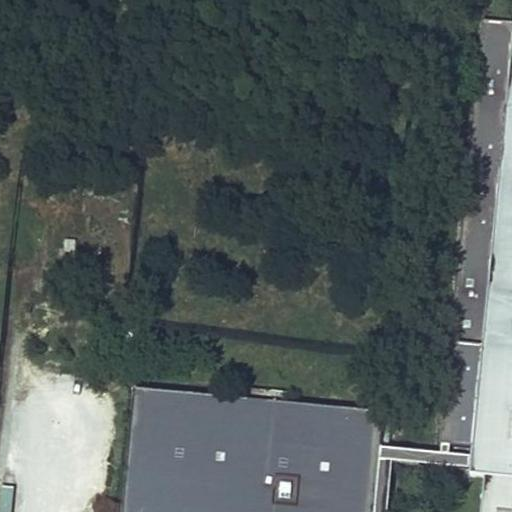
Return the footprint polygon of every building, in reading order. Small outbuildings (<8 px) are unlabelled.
[(470,476),(486,478),(511,480),(511,22),(481,20),(439,447),(444,447),(455,448),(473,450),(472,463),(470,476)] [(39,194),(39,210),(60,209),(60,194),(39,194)] [(81,260),(82,238),(56,237),(55,259),(81,260)] [(50,311),(51,294),(33,292),(31,309),(50,311)] [(236,400),(137,390),(124,511),(376,511),(382,455),(384,441),(386,414),(358,411),(287,405),(288,392),(238,388),(236,400)] [(442,461),(382,455),(376,511),(392,511),(397,471),(470,476),(472,463),(454,461),(455,448),(444,447),(442,461)] [(511,511),(511,480),(486,478),(482,511),(511,511)] [(0,491),(0,511),(14,511),(17,490),(1,489),(0,491)]
